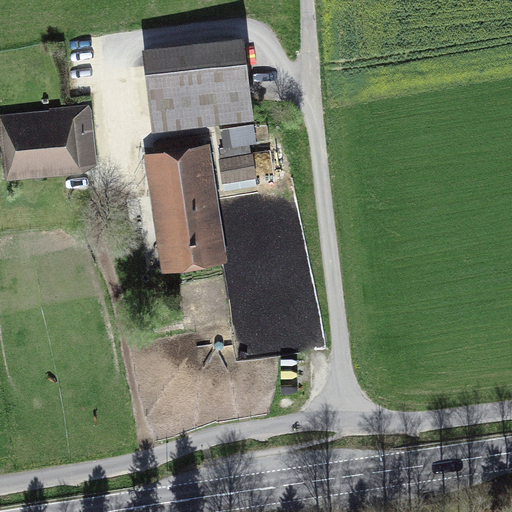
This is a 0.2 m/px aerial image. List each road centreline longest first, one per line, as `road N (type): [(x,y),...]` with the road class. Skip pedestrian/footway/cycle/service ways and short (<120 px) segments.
road 1 (track): [(349,421),(307,0)]
road 2 (primary): [(109,511),(511,453)]
